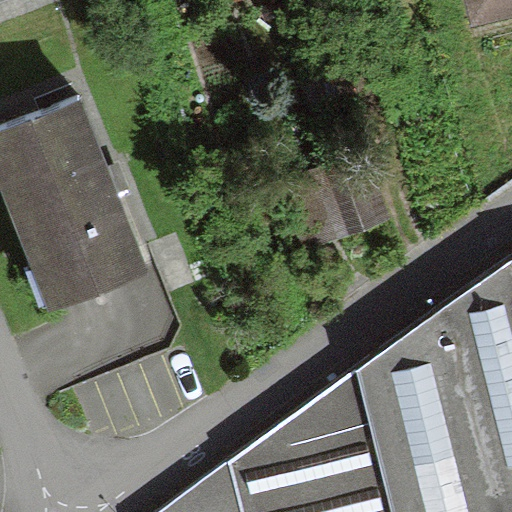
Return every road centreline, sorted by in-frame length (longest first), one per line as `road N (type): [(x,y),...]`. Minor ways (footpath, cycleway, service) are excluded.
road 1 (residential): [(511,213),(98,511)]
road 2 (residential): [(0,363),(56,511)]
